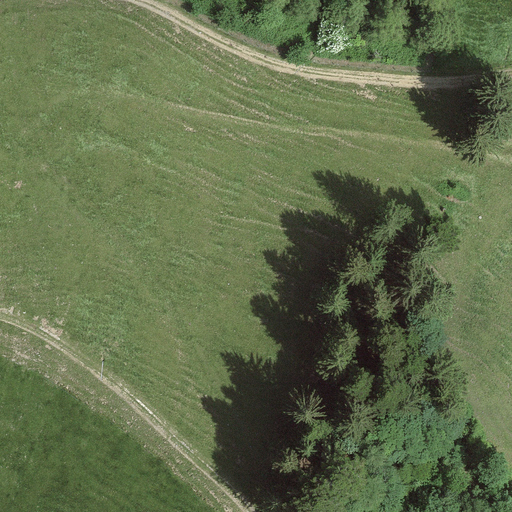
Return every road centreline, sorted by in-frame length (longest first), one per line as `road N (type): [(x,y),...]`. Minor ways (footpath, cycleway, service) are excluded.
road 1 (track): [(511,67),(431,76),(308,67),(141,0)]
road 2 (track): [(0,317),(113,376),(196,450),(249,511)]
